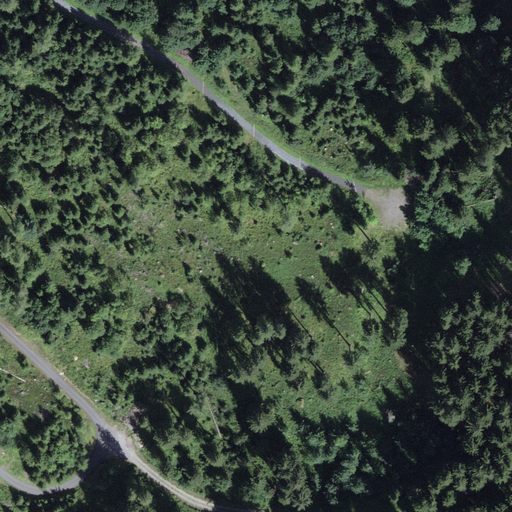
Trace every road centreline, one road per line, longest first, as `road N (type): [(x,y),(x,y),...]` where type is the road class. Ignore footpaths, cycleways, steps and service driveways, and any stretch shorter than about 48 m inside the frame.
road 1 (track): [(0,324),(101,424),(103,443),(78,478),(46,493),(0,472)]
road 2 (track): [(56,0),(178,64),(263,138)]
road 3 (track): [(263,138),(400,205)]
road 4 (track): [(103,443),(179,493),(234,511)]
